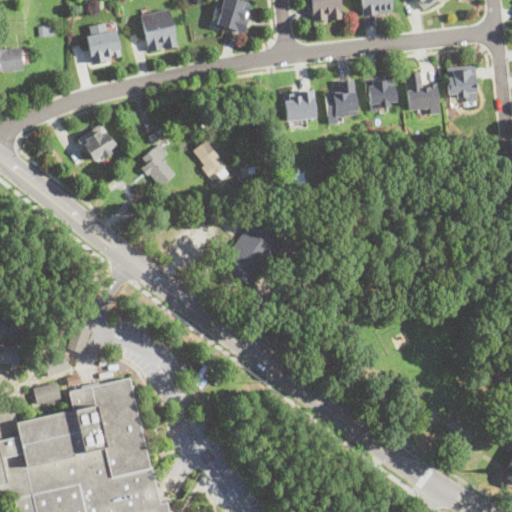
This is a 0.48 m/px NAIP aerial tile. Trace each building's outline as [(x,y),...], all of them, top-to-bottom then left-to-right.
[(246,0),(250,1),(242,31),(215,24),(218,12),(217,12),(218,9),(219,9),(220,7),(215,5),(216,0),(246,0)] [(339,0),(341,17),(329,18),(328,13),(325,14),(326,17),(314,19),(311,0),(339,0)] [(362,14),(360,0),(390,0),(391,10),(362,14)] [(434,0),(421,9),(415,0),(434,0)] [(168,7),(177,44),(164,47),(163,43),(161,43),(162,47),(149,50),(140,14),(168,7)] [(106,30),(114,28),(120,54),(105,57),(106,58),(92,62),(85,34),(90,33),(88,25),(104,21),(106,30)] [(54,35),(39,36),(38,27),(53,25),(54,35)] [(21,68),(0,69),(0,48),(20,47),(21,68)] [(476,99),(466,99),(465,95),(456,95),(456,92),(448,92),(447,65),(474,63),(476,99)] [(421,84),(436,83),(439,112),(430,113),(429,107),(409,109),(404,72),(419,70),(421,84)] [(392,73),(395,100),(389,100),(389,104),(380,105),(380,108),(379,108),(370,109),(368,91),(366,91),(365,77),(392,73)] [(357,112),(344,113),(344,115),(339,116),(339,114),(335,115),(336,121),(329,122),(326,92),(339,91),(337,80),(353,78),(357,112)] [(313,88),(316,116),(287,119),(284,99),(283,99),(282,92),(313,88)] [(109,148),(111,151),(102,157),(101,154),(93,159),(87,149),(85,150),(77,138),(101,122),(116,144),(109,148)] [(158,139),(151,144),(146,137),(158,130),(156,128),(160,126),(164,133),(157,137),(158,139)] [(228,173),(220,179),(215,174),(209,179),(200,167),(203,165),(192,150),(205,140),(225,165),(223,167),(228,173)] [(174,173),(160,186),(142,166),(146,163),(141,157),(157,142),(167,153),(161,158),(174,173)] [(249,175),(243,177),(240,167),(246,165),(249,175)] [(297,222),(289,234),(271,220),(279,209),(297,222)] [(284,237),(249,283),(221,262),(255,215),(284,237)] [(355,260),(346,263),(339,236),(348,234),(355,260)] [(249,289),(255,297),(268,288),(263,280),(249,289)] [(0,320),(19,323),(18,338),(0,335),(0,320)] [(89,328),(81,353),(66,348),(73,324),(89,328)] [(0,346),(20,348),(18,364),(0,362),(0,346)] [(70,367),(47,376),(41,360),(64,351),(70,367)] [(0,511),(0,407),(11,405),(15,423),(71,410),(67,391),(128,377),(149,467),(151,466),(159,503),(166,501),(168,511),(0,511)] [(60,398),(37,403),(33,387),(56,382),(60,398)]
